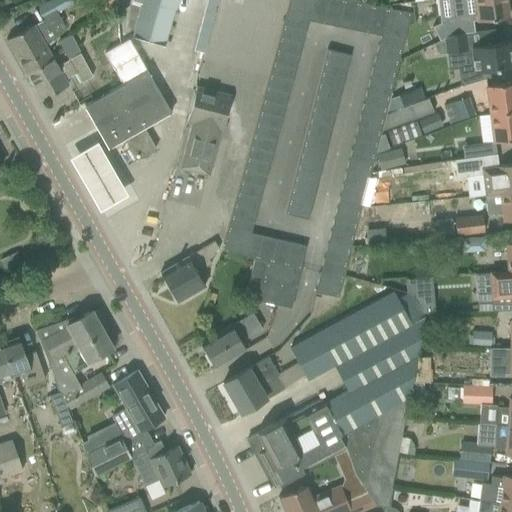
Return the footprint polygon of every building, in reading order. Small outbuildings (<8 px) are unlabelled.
[(23,29),(6,39),(25,72),(52,56),(46,47),(66,28),(56,11),(75,0),(51,0),(33,10),(45,30),(37,35),(31,24),(23,29)] [(116,10),(116,0),(101,0),(101,10),(116,10)] [(143,0),(142,5),(133,35),(150,40),(152,41),(164,44),(176,0),(143,0)] [(289,0),(285,15),(309,21),(321,24),(326,0),(289,0)] [(336,27),(341,2),(329,0),(326,0),(321,24),(336,27)] [(440,23),(432,27),(439,41),(451,35),(452,34),(464,33),(474,32),(472,21),(478,20),(478,21),(508,17),(505,0),(450,0),(453,16),(440,23)] [(429,1),(417,3),(419,14),(430,13),(429,1)] [(208,2),(204,16),(214,18),(217,5),(208,2)] [(356,5),(341,2),(336,27),(351,30),(356,5)] [(366,33),(371,9),(356,5),(351,30),(366,33)] [(386,12),(371,9),(366,33),(381,36),(386,12)] [(381,36),(376,53),(399,58),(410,17),(386,12),(381,36)] [(309,21),(285,15),(282,27),(305,33),(309,21)] [(204,16),(201,25),(211,28),(214,18),(204,16)] [(201,25),(194,50),(204,52),(211,28),(201,25)] [(302,45),(305,33),(282,27),(279,38),(302,45)] [(439,41),(433,43),(438,54),(455,52),(466,50),(466,47),(464,33),(452,34),(451,35),(439,41)] [(52,56),(25,72),(41,100),(58,91),(68,84),(66,80),(76,74),(81,82),(93,75),(81,55),(70,35),(58,42),(67,58),(56,65),(52,56)] [(275,50),(299,57),(302,45),(279,38),(275,50)] [(466,50),(455,52),(460,86),(475,81),(484,78),(490,78),(489,70),(511,66),(511,49),(511,41),(466,47),(466,50)] [(296,68),(299,57),(275,50),(272,62),(296,68)] [(324,62),(347,68),(350,57),(327,51),(324,62)] [(376,53),(374,64),(396,70),(399,58),(376,53)] [(272,62),(269,74),(292,80),(296,68),(272,62)] [(321,74),(344,80),(347,68),(324,62),(321,74)] [(374,64),(371,76),(393,82),(396,70),(374,64)] [(147,157),(155,148),(144,128),(170,112),(160,95),(158,92),(146,71),(101,96),(84,106),(108,148),(123,139),(135,160),(147,157)] [(292,80),(269,74),(266,86),(289,92),(292,80)] [(318,86),(341,92),(344,80),(321,74),(318,86)] [(393,82),(371,76),(368,87),(390,93),(393,82)] [(486,87),(490,113),(511,110),(511,83),(496,85),(486,87)] [(266,86),(263,97),(286,104),(289,92),(266,86)] [(315,97),(338,103),(341,92),(318,86),(315,97)] [(208,174),(219,131),(222,131),(231,96),(197,87),(188,122),(192,124),(181,167),(208,174)] [(390,93),(368,87),(365,99),(387,105),(389,98),(390,93)] [(387,105),(385,112),(386,112),(403,106),(410,104),(424,99),(420,87),(389,98),(387,105)] [(286,104),(263,97),(259,109),(283,116),(286,104)] [(312,109),(335,115),(338,103),(315,97),(312,109)] [(381,128),(381,129),(382,129),(433,111),(428,97),(424,99),(410,104),(403,106),(386,112),(384,117),(381,128)] [(468,97),(455,102),(461,120),(474,115),(468,97)] [(365,99),(362,111),(384,117),(385,112),(387,105),(365,99)] [(283,116),(259,109),(256,121),(279,127),(283,116)] [(309,120),(332,126),(335,115),(312,109),(309,120)] [(495,142),(503,141),(511,139),(511,110),(490,113),(494,142),(494,143),(495,142)] [(384,117),(362,111),(359,122),(381,128),(384,117)] [(423,134),(442,126),(437,113),(418,121),(423,134)] [(306,132),(329,138),(332,126),(309,120),(306,132)] [(256,121),(253,133),(276,139),(279,127),(256,121)] [(356,134),(378,140),(380,134),(381,129),(381,128),(359,122),(356,134)] [(421,135),(417,122),(387,132),(392,146),(421,135)] [(303,144),(326,150),(329,138),(306,132),(303,144)] [(253,133),(250,145),(273,151),(276,139),(253,133)] [(376,151),(375,153),(376,152),(389,148),(383,133),(380,134),(378,140),(376,151)] [(96,134),(67,150),(97,202),(125,185),(96,134)] [(356,134),(353,146),(376,151),(378,140),(356,134)] [(493,142),(470,145),(471,157),(496,154),(495,142),(494,143),(494,142),(493,142)] [(300,155),(323,161),(326,150),(303,144),(300,155)] [(273,151),(250,145),(246,156),(270,163),(273,151)] [(376,151),(353,146),(350,157),(373,163),(375,153),(376,151)] [(398,149),(376,155),(379,169),(402,164),(398,149)] [(297,167),(320,173),(323,161),(300,155),(297,167)] [(243,168),(267,175),(270,163),(246,156),(243,168)] [(484,156),(453,159),(455,178),(482,174),(485,195),(511,191),(511,163),(486,167),(484,156)] [(370,175),(373,163),(350,157),(347,169),(370,175)] [(294,179),(317,185),(320,173),(297,167),(294,179)] [(263,186),(267,175),(243,168),(240,180),(263,186)] [(344,181),(367,186),(370,175),(347,169),(344,181)] [(291,190),(314,196),(317,185),(294,179),(291,190)] [(237,192),(260,198),(263,186),(240,180),(237,192)] [(364,198),(367,186),(344,181),(341,192),(364,198)] [(288,202),(311,208),(314,196),(291,190),(288,202)] [(488,215),(503,213),(504,221),(511,219),(511,191),(485,195),(488,215)] [(237,192),(233,204),(257,210),(260,198),(237,192)] [(338,204),(361,210),(364,198),(341,192),(338,204)] [(285,214),(308,219),(311,208),(288,202),(285,214)] [(257,210),(233,204),(231,211),(230,215),(254,222),(255,217),(257,210)] [(361,210),(338,204),(335,215),(358,221),(361,210)] [(398,206),(377,208),(379,223),(400,220),(398,206)] [(353,238),(352,242),(363,245),(366,230),(367,229),(364,229),(367,217),(375,216),(374,209),(361,210),(358,221),(355,233),(353,238)] [(230,215),(227,227),(239,231),(250,234),(250,233),(251,233),(254,222),(230,215)] [(355,233),(358,221),(335,215),(332,227),(355,233)] [(484,232),(482,215),(455,219),(457,235),(484,232)] [(452,218),(433,220),(435,236),(454,234),(452,218)] [(419,226),(416,229),(417,234),(420,237),(425,236),(427,233),(427,228),(423,226),(419,226)] [(353,238),(355,233),(332,227),(329,239),(352,245),(353,238)] [(256,259),(261,236),(250,234),(227,228),(223,242),(225,243),(223,251),(254,259),(256,259)] [(385,228),(366,230),(368,245),(387,243),(385,228)] [(261,236),(256,259),(271,262),(276,240),(261,236)] [(483,238),(462,240),(463,253),(484,252),(483,238)] [(329,239),(326,250),(349,256),(352,245),(329,239)] [(276,240),(271,262),(285,266),(291,243),(276,240)] [(213,252),(219,248),(215,241),(160,273),(177,302),(206,285),(198,271),(211,263),(209,259),(215,255),(213,252)] [(291,243),(285,266),(288,267),(300,269),(305,247),(294,244),(291,243)] [(326,250),(323,262),(346,268),(349,256),(326,250)] [(16,251),(0,258),(0,259),(4,268),(20,260),(16,251)] [(254,259),(245,298),(278,305),(283,285),(296,288),(300,269),(288,267),(285,266),(271,262),(256,259),(254,259)] [(346,268),(323,262),(320,274),(343,279),(346,268)] [(511,271),(509,271),(474,274),(476,311),(511,308),(511,271)] [(338,298),(343,279),(320,274),(315,293),(338,298)] [(306,379),(324,370),(334,364),(348,392),(327,403),(340,427),(374,411),(409,395),(410,393),(412,382),(425,317),(423,313),(414,298),(413,295),(407,293),(397,298),(393,292),(289,348),(297,363),(304,375),(306,379)] [(432,297),(414,298),(423,313),(434,312),(432,297)] [(60,393),(67,410),(108,386),(101,373),(79,385),(72,373),(89,364),(87,361),(112,347),(103,332),(108,329),(97,310),(92,312),(91,310),(75,320),(73,317),(35,330),(43,349),(42,349),(60,393)] [(232,358),(245,350),(240,340),(249,335),(250,337),(262,330),(252,313),(232,325),(217,332),(199,342),(214,368),(232,358)] [(492,347),(492,331),(471,331),(471,346),(492,347)] [(18,337),(1,342),(13,376),(22,373),(26,385),(44,379),(34,352),(24,355),(18,337)] [(0,399),(0,380),(13,376),(1,342),(0,342),(0,413),(4,412),(0,399)] [(511,348),(491,348),(491,376),(508,376),(508,375),(511,375),(511,376),(511,348)] [(297,363),(278,374),(267,356),(223,383),(240,413),(304,375),(297,363)] [(126,408),(111,416),(116,425),(124,438),(126,442),(142,433),(140,430),(163,417),(137,371),(112,385),(126,408)] [(412,382),(410,393),(415,394),(420,390),(421,383),(412,382)] [(447,388),(446,400),(461,401),(461,403),(481,404),(489,405),(490,390),(462,388),(462,389),(447,388)] [(60,393),(49,396),(56,415),(68,410),(67,410),(60,393)] [(265,428),(247,438),(273,487),(291,478),(336,454),(346,449),(348,457),(354,474),(359,481),(368,494),(375,505),(387,506),(409,395),(374,411),(340,427),(327,403),(322,405),(319,399),(265,428)] [(496,409),(495,424),(508,425),(511,425),(511,397),(510,398),(509,410),(496,409)] [(511,425),(495,424),(493,449),(507,450),(506,454),(511,454),(511,425)] [(120,438),(85,455),(94,476),(130,458),(129,457),(120,438)] [(0,443),(0,479),(22,472),(11,439),(0,443)] [(162,487),(172,482),(190,474),(177,446),(165,451),(160,441),(129,457),(130,458),(131,460),(133,460),(144,485),(158,479),(162,487)] [(461,441),(459,459),(488,463),(490,445),(461,441)] [(346,449),(336,454),(340,461),(348,457),(346,449)] [(453,476),(485,481),(487,465),(455,461),(453,476)] [(500,504),(511,505),(511,476),(504,475),(504,479),(492,477),(491,485),(481,484),(478,501),(500,504)] [(357,511),(375,505),(368,494),(346,503),(338,486),(311,498),(305,486),(296,489),(278,497),(284,511),(357,511)] [(108,510),(108,511),(145,511),(139,497),(108,510)] [(172,511),(202,511),(199,501),(180,509),(172,511)] [(478,501),(476,511),(511,511),(511,505),(500,504),(478,501)]
